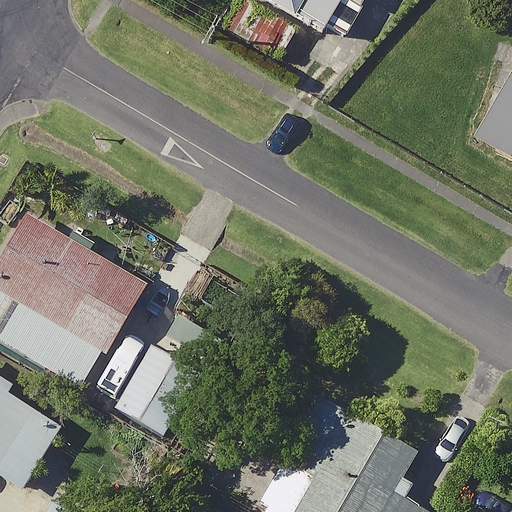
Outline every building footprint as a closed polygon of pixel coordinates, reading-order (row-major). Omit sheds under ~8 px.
[(241,0),(225,30),(288,64),(309,26),(354,50),(381,0),(241,0)] [(511,58),(468,138),(511,162),(511,58)] [(136,282),(18,211),(0,240),(0,342),(73,386),(136,282)] [(213,337),(145,297),(88,393),(157,433),(213,337)] [(59,421),(0,380),(0,477),(13,487),(59,421)] [(212,471),(256,495),(247,511),(428,511),(429,511),(385,488),(408,446),(310,394),(289,433),(245,409),(212,471)] [(66,511),(43,499),(35,511),(66,511)]
